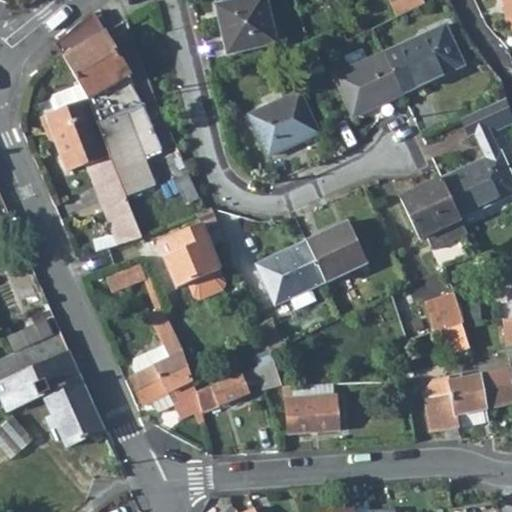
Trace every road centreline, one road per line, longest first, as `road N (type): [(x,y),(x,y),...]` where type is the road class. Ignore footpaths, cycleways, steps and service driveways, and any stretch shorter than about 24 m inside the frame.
road 1 (residential): [(170,0),(210,161),(240,194),(281,199),(396,147)]
road 2 (residential): [(0,143),(151,482)]
road 3 (residential): [(151,482),(448,462),(511,474)]
